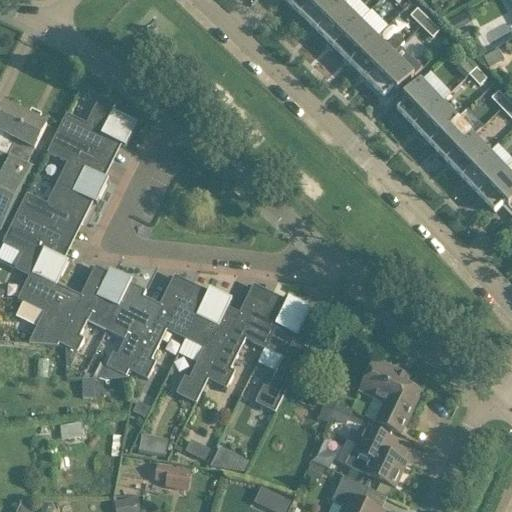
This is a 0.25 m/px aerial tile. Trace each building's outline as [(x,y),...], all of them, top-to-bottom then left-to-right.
[(284,0),(283,1),(300,18),(317,0),(284,0)] [(317,0),(300,18),(317,34),(344,7),(336,0),(317,0)] [(317,34),(334,51),(361,23),(344,7),(317,34)] [(372,11),(361,22),(375,37),(386,26),(372,11)] [(411,18),(422,29),(429,22),(418,11),(411,18)] [(469,26),(463,15),(447,24),(454,35),(469,26)] [(429,22),(422,29),(433,40),(440,33),(429,22)] [(377,40),(361,23),(334,51),(350,67),(377,40)] [(398,37),(386,49),(377,40),(350,67),(367,83),(394,56),(405,45),(398,37)] [(490,70),(497,66),(491,55),(484,59),(490,70)] [(415,77),(394,56),(367,83),(384,100),(394,90),(398,94),(415,77)] [(467,79),(475,71),(466,62),(458,70),(467,79)] [(477,70),(470,77),(480,88),(487,81),(477,70)] [(414,129),(441,103),(421,82),(404,99),(407,103),(398,112),(414,129)] [(492,100),(502,111),(509,104),(499,93),(492,100)] [(111,141),(121,146),(126,149),(138,124),(114,112),(117,106),(101,99),(87,126),(67,116),(58,135),(102,158),(111,141)] [(458,120),(441,103),(414,129),(431,146),(458,120)] [(511,121),(511,106),(509,104),(502,111),(511,122),(511,121)] [(0,232),(0,233),(32,169),(27,166),(34,151),(35,151),(47,127),(4,105),(0,112),(0,134),(4,136),(0,144),(0,232)] [(474,137),(458,120),(431,146),(447,163),(474,137)] [(57,186),(94,204),(97,206),(109,182),(94,174),(102,158),(58,135),(48,155),(68,165),(57,186)] [(490,155),(474,137),(447,163),(463,180),(490,155)] [(506,172),(490,155),(463,180),(479,197),(506,172)] [(511,177),(506,172),(479,197),(496,214),(505,205),(511,212),(511,177)] [(48,206),(27,196),(17,216),(62,239),(71,221),(82,227),(94,204),(57,186),(48,206)] [(17,216),(3,245),(23,255),(15,271),(30,278),(32,274),(58,287),(69,263),(54,256),(62,239),(17,216)] [(81,299),(58,287),(32,274),(30,278),(18,302),(45,315),(30,345),(58,348),(60,346),(82,299),(81,299)] [(91,279),(81,299),(82,299),(60,346),(66,349),(67,366),(71,368),(78,355),(85,341),(80,339),(88,323),(108,333),(131,286),(133,282),(116,274),(109,288),(91,279)] [(159,313),(158,313),(141,304),(147,293),(131,286),(108,333),(126,342),(118,358),(114,355),(107,369),(127,379),(130,373),(159,313)] [(185,341),(209,294),(193,286),(188,297),(170,288),(158,313),(159,313),(130,373),(148,382),(157,365),(152,363),(167,332),(185,341)] [(211,290),(209,294),(185,341),(205,351),(190,381),(185,379),(177,396),(197,406),(209,382),(238,322),(237,322),(220,313),(228,299),(211,290)] [(238,322),(209,382),(227,391),(236,374),(231,372),(246,341),(265,351),(288,303),(272,295),(267,306),(249,298),(237,322),(238,322)] [(288,303),(265,351),(284,360),(269,390),(264,388),(256,405),(276,415),(317,331),(299,322),(307,308),(290,300),(288,303)] [(376,424),(384,427),(402,436),(422,393),(407,386),(408,383),(399,379),(401,374),(375,362),(367,380),(360,394),(385,405),(376,424)] [(91,383),(82,383),(83,400),(91,400),(91,383)] [(337,406),(327,401),(319,421),(328,425),(337,406)] [(138,403),(133,414),(145,420),(151,409),(138,403)] [(337,407),(331,420),(342,426),(349,412),(337,407)] [(81,425),(67,427),(69,441),(83,440),(81,425)] [(364,474),(378,481),(396,490),(408,464),(392,457),(399,444),(372,431),(366,428),(353,453),(347,466),(364,474)] [(159,441),(157,455),(165,456),(168,442),(159,441)] [(191,442),(186,453),(205,462),(210,451),(191,442)] [(242,475),(248,461),(220,448),(214,462),(242,475)] [(325,471),(312,465),(306,477),(319,483),(325,471)] [(166,486),(167,483),(190,487),(192,474),(158,467),(155,484),(166,486)] [(344,511),(379,511),(363,504),(369,491),(344,479),(333,503),(345,509),(344,511)] [(17,511),(32,511),(24,499),(17,511)] [(287,511),(291,504),(281,499),(275,511),(278,511),(287,511)] [(140,511),(138,500),(115,504),(116,511),(140,511)]
